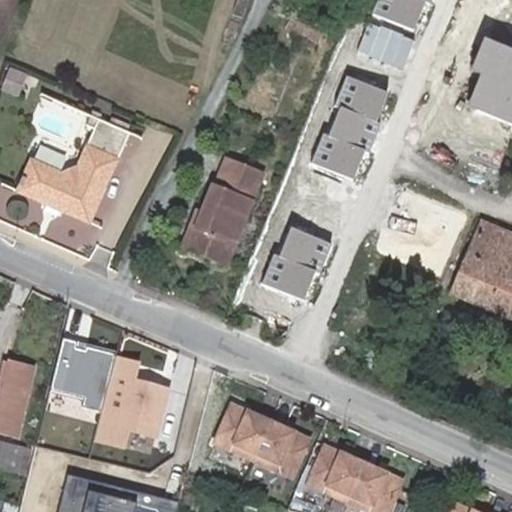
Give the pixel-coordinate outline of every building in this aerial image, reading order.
[(419,0),(373,0),(369,10),(414,30),(426,3),(423,1),(419,0)] [(356,50),(398,69),(411,39),(370,20),(356,50)] [(322,34),(295,22),(290,33),(317,46),(322,34)] [(511,49),(484,38),(459,100),(511,121),(511,49)] [(339,105),(372,120),(385,91),(344,72),(331,101),(339,105)] [(339,105),(326,134),(363,151),(365,152),(378,123),(372,120),(339,105)] [(80,169),(60,175),(34,163),(26,180),(22,178),(18,186),(22,188),(20,194),(49,207),(51,205),(56,208),(57,210),(91,226),(132,138),(101,123),(80,169)] [(326,134),(321,132),(309,158),(351,178),(363,151),(326,134)] [(224,177),(259,191),(264,176),(230,163),(224,177)] [(227,271),(259,191),(224,177),(217,193),(212,191),(196,231),(190,229),(181,253),(227,271)] [(55,216),(57,210),(56,208),(51,205),(49,207),(46,212),(55,216)] [(511,234),(482,223),(453,294),(511,318),(511,234)] [(290,225),(276,255),(312,271),(317,273),(331,243),(290,225)] [(276,255),(271,252),(259,280),(299,298),(312,271),(276,255)] [(116,358),(62,342),(50,392),(86,400),(84,408),(102,412),(116,358)] [(139,364),(116,358),(102,412),(94,444),(127,452),(132,435),(157,441),(171,391),(134,381),(139,364)] [(0,378),(0,406),(11,363),(4,361),(0,378)] [(11,363),(0,406),(0,431),(18,436),(33,368),(11,363)] [(229,403),(212,442),(251,461),(289,479),(308,439),(229,403)] [(0,443),(0,470),(16,475),(23,449),(0,443)] [(322,445),(306,485),(364,511),(387,511),(402,481),(322,445)] [(177,511),(179,504),(66,477),(57,511),(177,511)] [(476,511),(455,502),(451,511),(476,511)] [(2,511),(18,511),(20,508),(5,503),(2,511)]
